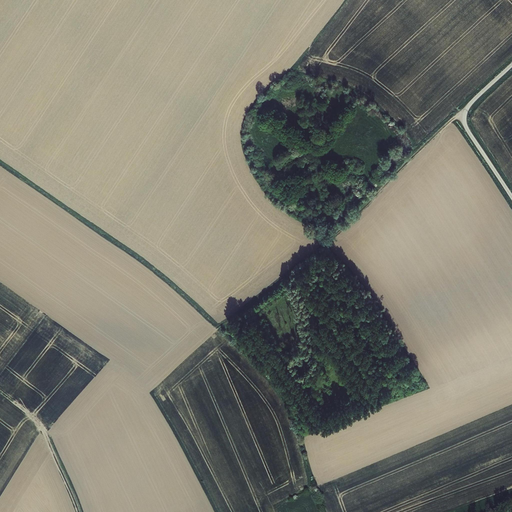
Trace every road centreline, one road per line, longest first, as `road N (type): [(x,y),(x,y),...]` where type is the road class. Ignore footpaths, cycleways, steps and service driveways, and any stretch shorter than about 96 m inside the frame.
road 1 (unclassified): [(511,197),(463,121),(466,108),(511,65)]
road 2 (track): [(78,511),(41,425),(0,392)]
